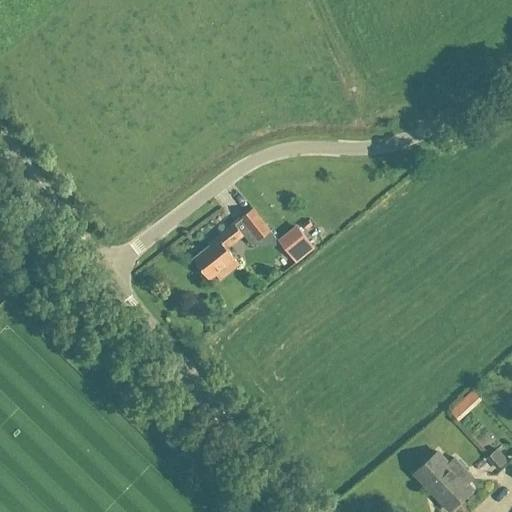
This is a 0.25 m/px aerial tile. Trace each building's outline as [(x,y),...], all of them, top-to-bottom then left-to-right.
[(240,218),(258,241),(272,229),(254,207),(240,218)] [(234,258),(225,248),(242,234),(232,222),(206,244),(208,246),(192,259),(209,279),(234,258)] [(297,225),(278,240),(296,263),(315,248),(297,225)] [(473,388),(462,398),(472,408),(482,398),(473,388)] [(466,410),(456,417),(478,447),(488,440),(466,410)] [(484,460),(497,472),(507,462),(494,449),(484,460)] [(437,451),(414,473),(448,510),(472,489),(468,484),(460,476),(467,469),(455,455),(447,462),(437,451)]
